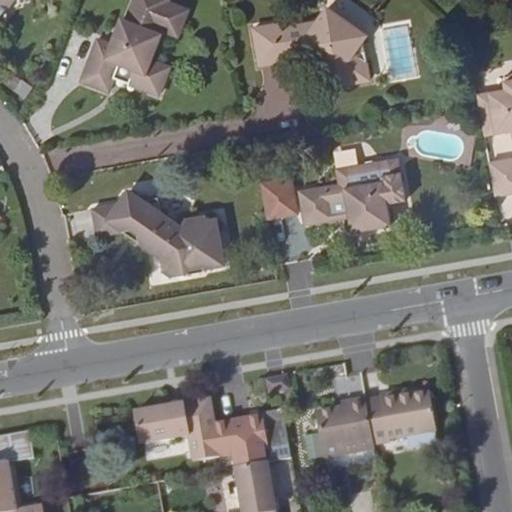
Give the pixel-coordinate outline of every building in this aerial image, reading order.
[(0,0),(0,19),(16,0),(0,0)] [(121,48),(114,45),(101,40),(83,83),(111,94),(115,82),(118,76),(138,84),(143,92),(158,97),(170,69),(151,62),(161,37),(156,35),(158,28),(182,38),(191,15),(173,7),(175,1),(171,0),(156,0),(154,6),(140,0),(139,0),(131,23),(121,48)] [(331,61),(333,68),(352,83),(372,79),(369,62),(355,51),(367,35),(330,7),(315,26),(290,31),(288,23),(256,29),(263,68),(312,60),(316,55),(318,56),(324,55),(331,61)] [(124,21),(114,45),(121,48),(131,23),(124,21)] [(327,70),(333,68),(331,61),(324,55),(318,56),(318,62),(327,70)] [(477,103),(483,136),(511,131),(511,73),(511,74),(508,76),(503,77),(505,91),(476,97),(477,103)] [(118,76),(115,82),(143,92),(138,84),(118,76)] [(344,203),(347,218),(349,233),(388,226),(384,204),(404,201),(397,162),(377,165),(380,183),(356,187),(353,166),(334,170),(337,185),(295,192),(299,216),(301,226),(331,221),(329,205),(344,203)] [(511,165),(489,170),(494,199),(511,195),(511,165)] [(270,221),(299,216),(295,192),(293,181),(263,187),(270,221)] [(159,259),(163,280),(190,276),(189,271),(203,268),(204,274),(230,269),(221,218),(208,220),(206,214),(188,217),(182,228),(121,186),(113,201),(83,206),(89,237),(119,232),(159,259)] [(331,221),(347,218),(344,203),(329,205),(331,221)] [(290,391),(287,376),(266,379),(269,395),(290,391)] [(365,396),(375,452),(386,450),(385,442),(431,434),(425,394),(407,397),(406,388),(365,396)] [(323,461),(375,452),(365,396),(339,400),(341,409),(314,414),(323,461)] [(173,412),(171,406),(135,412),(142,448),(190,439),(195,463),(259,451),(253,419),(217,426),(212,397),(184,403),(186,409),(173,412)] [(184,403),(171,406),(173,412),(186,409),(184,403)] [(285,413),(268,413),(269,446),(285,446),(285,413)] [(0,511),(43,511),(42,506),(17,511),(8,463),(35,458),(30,433),(0,438),(0,511)] [(239,467),(235,470),(243,511),(278,511),(278,510),(272,511),(270,499),(275,498),(269,463),(239,467)] [(272,511),(278,510),(275,498),(270,499),(272,511)]
